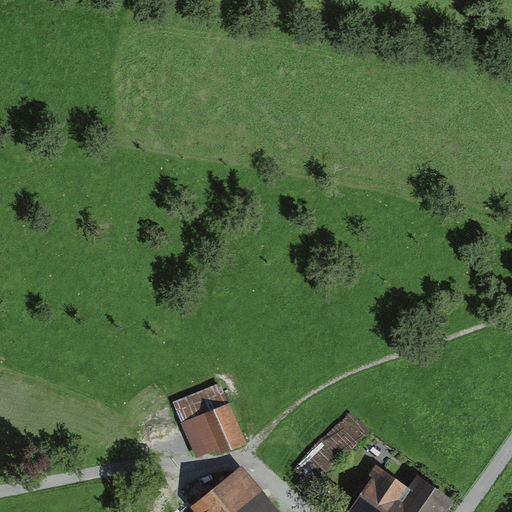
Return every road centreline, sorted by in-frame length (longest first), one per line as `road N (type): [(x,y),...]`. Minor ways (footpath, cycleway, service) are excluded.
road 1 (track): [(312,511),(261,462),(140,467),(0,492)]
road 2 (track): [(244,463),(272,421),(309,394),(511,315)]
